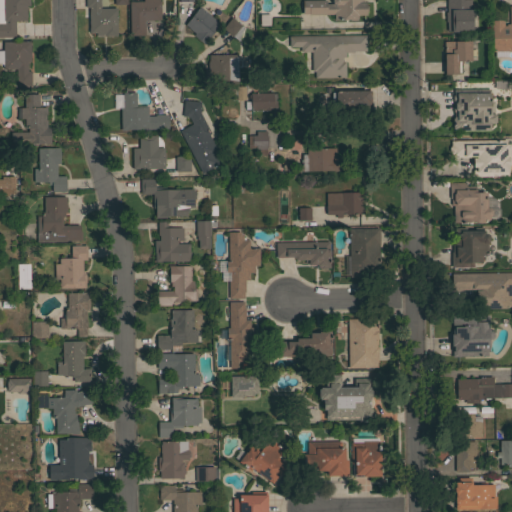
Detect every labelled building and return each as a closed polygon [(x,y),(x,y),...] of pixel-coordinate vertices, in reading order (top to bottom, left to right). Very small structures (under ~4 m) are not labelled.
[(0,0),(29,0),(29,6),(25,6),(25,20),(15,20),(15,37),(11,37),(11,39),(0,39),(0,0)] [(116,35),(104,36),(104,35),(96,35),(96,33),(89,33),(88,7),(85,7),(85,0),(100,0),(100,8),(116,7),(116,35)] [(143,1),(143,0),(159,0),(159,1),(160,0),(160,20),(144,20),(144,35),(129,35),(129,1),(143,1)] [(361,0),(361,2),(364,2),(365,4),(367,5),(367,11),(365,13),(365,15),(356,15),(357,19),(333,20),(333,14),(308,14),(302,14),(302,0),(325,0),(326,3),(331,3),(331,0),(361,0)] [(470,0),(471,31),(447,32),(446,0),(470,0)] [(511,51),(507,51),(507,57),(494,57),(494,51),(492,51),(492,32),(490,32),(490,21),(491,21),(491,20),(501,20),(503,20),(503,25),(506,25),(506,24),(509,23),(508,6),(511,6),(511,51)] [(218,24),(206,39),(207,40),(202,46),(191,36),(193,34),(183,26),(197,8),(218,24)] [(221,29),(230,18),(241,28),(236,42),(221,29)] [(365,35),(365,50),(353,51),(353,52),(345,52),(345,57),(341,57),(341,61),(344,61),(345,77),(314,77),(314,71),(311,71),(311,51),(300,51),(300,46),(289,46),(288,36),(365,35)] [(30,41),(30,61),(27,61),(27,71),(30,71),(30,85),(16,86),(15,69),(3,69),(3,64),(0,64),(0,50),(2,50),(2,41),(30,41)] [(443,54),(451,54),(451,49),(454,49),(454,41),(470,41),(470,61),(461,61),(461,73),(456,73),(456,74),(444,74),(443,54)] [(237,54),(237,82),(204,83),(204,69),(207,69),(207,61),(208,61),(208,55),(237,54)] [(370,108),(353,108),(353,114),(355,114),(355,122),(324,122),(324,109),(333,109),(333,103),(331,103),(331,92),(335,92),(335,90),(348,90),(348,84),(362,84),(362,90),(367,89),(367,90),(370,90),(370,108)] [(490,89),(490,94),(489,94),(489,101),(493,101),(493,113),(495,114),(495,121),(493,122),(489,122),(489,129),(454,130),(454,129),(452,128),(452,115),(454,115),(454,112),(452,112),(452,95),(453,95),(453,89),(490,89)] [(120,107),(122,107),(122,92),(135,91),(136,105),(147,105),(147,116),(154,115),(154,114),(168,114),(169,128),(126,129),(126,130),(120,130),(120,107)] [(249,98),(248,98),(248,94),(250,94),(250,93),(271,92),(272,108),(269,108),(269,110),(265,110),(265,109),(257,109),(257,110),(253,110),(253,109),(250,109),(249,98)] [(26,129),(23,129),(23,119),(16,119),(16,108),(23,108),(22,95),(37,95),(37,108),(45,108),(45,115),(44,115),(44,120),(45,120),(45,128),(48,128),(49,144),(8,145),(8,132),(24,132),(26,132),(26,129)] [(209,134),(207,135),(216,152),(212,154),(217,164),(200,173),(178,131),(190,124),(187,118),(180,117),(182,101),(199,103),(198,112),(209,134)] [(256,135),(255,130),(266,130),(266,135),(267,135),(267,146),(266,146),(266,155),(255,155),(255,147),(247,147),(247,135),(256,135)] [(131,147),(138,147),(138,135),(156,134),(156,147),(163,147),(164,158),(165,162),(164,162),(164,168),(132,169),(131,147)] [(506,139),(506,143),(511,143),(511,157),(507,157),(511,159),(511,163),(509,165),(507,165),(507,176),(474,176),(472,174),(471,171),(474,168),(475,168),(475,167),(472,167),(472,157),(451,157),(451,152),(449,150),(449,147),(450,145),(450,141),(506,139)] [(56,176),(65,175),(65,191),(51,192),(51,181),(33,181),(33,168),(38,168),(37,148),(59,147),(59,163),(56,163),(56,176)] [(335,147),(335,158),(338,158),(338,170),(301,171),(301,170),(300,170),(300,175),(282,176),(282,167),(292,167),(292,165),(300,164),(299,159),(301,159),(301,154),(306,154),(306,148),(335,147)] [(189,156),(189,171),(175,171),(175,156),(189,156)] [(0,195),(0,178),(1,178),(1,175),(14,175),(14,193),(8,193),(8,195),(0,195)] [(152,193),(140,194),(140,179),(153,178),(154,189),(192,188),(192,190),(195,190),(195,198),(193,198),(193,207),(188,207),(188,210),(186,211),(186,215),(181,215),(181,217),(178,217),(178,214),(166,215),(166,217),(155,218),(154,208),(152,208),(152,193)] [(466,182),(466,186),(475,185),(475,192),(485,192),(485,195),(486,195),(486,207),(489,207),(491,210),(491,213),(488,216),(488,219),(484,219),(484,223),(467,223),(467,222),(453,222),(452,205),(451,205),(450,198),(449,198),(449,182),(466,182)] [(362,191),(363,213),(341,214),(341,217),(335,217),(335,214),(326,214),(325,193),(362,191)] [(79,224),(79,231),(81,231),(81,240),(66,240),(66,241),(37,242),(36,216),(40,215),(40,211),(43,211),(43,196),(65,196),(66,212),(64,212),(64,216),(62,216),(62,225),(79,224)] [(310,220),(298,220),(298,207),(310,207),(310,220)] [(212,220),(212,221),(216,221),(216,226),(209,226),(210,235),(209,235),(209,247),(198,248),(198,239),(196,239),(196,235),(195,235),(195,220),(212,220)] [(189,243),(189,261),(175,261),(175,260),(174,260),(174,262),(169,262),(169,260),(153,261),(153,240),(159,240),(158,235),(157,235),(157,221),(167,221),(167,227),(182,227),(182,240),(177,240),(177,243),(189,243)] [(450,267),(450,251),(451,251),(451,244),(454,244),(454,227),(484,226),(484,233),(486,233),(488,235),(488,240),(486,241),(487,254),(481,254),(481,262),(473,262),(473,266),(450,267)] [(378,228),(379,244),(378,244),(378,251),(379,251),(379,277),(349,277),(348,228),(378,228)] [(228,272),(226,272),(225,260),(228,260),(227,231),(240,231),(240,233),(242,233),(242,239),(249,239),(249,247),(259,247),(259,265),(253,265),(254,272),(249,272),(249,280),(244,280),(244,291),(243,291),(243,298),(228,298),(228,272)] [(328,241),(329,267),(326,267),(326,268),(320,268),(320,267),(317,268),(317,265),(316,265),(316,264),(308,264),(308,262),(304,262),(304,259),(293,259),(293,257),(275,257),(275,242),(328,241)] [(82,273),(85,273),(85,274),(85,282),(85,287),(59,288),(59,279),(54,279),(54,263),(59,263),(58,258),(70,258),(70,245),(86,245),(86,259),(82,259),(82,273)] [(30,288),(17,288),(17,263),(29,263),(30,288)] [(190,280),(193,280),(193,288),(196,288),(196,301),(188,301),(188,300),(180,300),(180,302),(170,302),(170,305),(156,305),(155,291),(172,290),(172,286),(170,286),(170,281),(168,281),(168,265),(190,265),(190,280)] [(511,272),(511,304),(511,305),(506,305),(506,308),(475,309),(475,290),(451,290),(451,273),(511,272)] [(86,336),(77,336),(76,328),(72,328),(72,329),(65,329),(65,328),(59,328),(59,325),(55,325),(55,315),(59,312),(64,312),(64,307),(66,307),(66,299),(66,292),(88,291),(89,309),(86,309),(86,317),(85,317),(85,321),(86,321),(86,336)] [(229,340),(226,340),(226,327),(228,327),(228,301),(243,301),(243,308),(245,308),(245,319),(249,319),(249,326),(254,326),(254,333),(260,333),(260,355),(248,355),(248,368),(229,368),(229,340)] [(193,330),(196,330),(197,341),(180,342),(180,345),(171,345),(171,349),(156,349),(156,335),(169,334),(168,318),(170,318),(170,310),(192,309),(193,330)] [(452,356),(452,350),(452,345),(450,345),(450,334),(453,334),(453,329),(452,329),(451,316),(488,315),(489,329),(492,331),(492,336),(490,339),(486,339),(487,356),(452,356)] [(347,318),(377,318),(378,367),(347,367),(347,318)] [(47,337),(31,337),(31,321),(47,321),(47,337)] [(277,341),(295,341),(295,338),(309,338),(309,332),(317,332),(317,329),(330,329),(331,355),(277,356),(277,341)] [(84,340),(84,356),(82,356),(82,368),(83,368),(90,368),(90,373),(89,374),(89,381),(73,382),(73,377),(71,377),(71,374),(56,374),(56,361),(62,361),(61,341),(84,340)] [(194,373),(198,373),(198,385),(181,386),(181,388),(177,388),(177,392),(168,392),(168,393),(157,393),(157,379),(170,378),(170,376),(174,376),(174,368),(156,368),(156,352),(172,352),(172,353),(193,353),(194,373)] [(479,378),(479,377),(492,376),(492,384),(511,383),(511,367),(511,366),(511,397),(482,397),(482,399),(478,399),(478,403),(465,403),(464,399),(456,399),(456,379),(479,378)] [(46,386),(32,386),(32,371),(46,370),(46,386)] [(325,409),(322,409),(322,400),(319,400),(319,397),(318,397),(317,389),(319,389),(319,387),(327,387),(327,374),(340,374),(340,387),(353,387),(353,378),(369,378),(369,388),(371,389),(371,391),(371,393),(371,395),(369,397),(371,397),(371,399),(372,401),(372,403),(371,405),(371,407),(370,407),(370,408),(373,411),(373,417),(369,421),(358,421),(358,419),(325,420),(325,409)] [(257,375),(257,393),(253,393),(253,395),(242,395),(242,397),(230,397),(230,376),(257,375)] [(29,378),(29,391),(25,391),(25,393),(17,393),(17,391),(7,391),(7,389),(6,389),(6,381),(7,381),(7,378),(29,378)] [(77,426),(78,426),(78,433),(70,434),(70,433),(55,433),(55,418),(52,418),(51,407),(47,408),(46,397),(63,397),(63,389),(76,389),(76,391),(87,388),(91,402),(77,406),(73,406),(73,412),(75,412),(75,416),(77,416),(77,426)] [(169,421),(169,407),(171,407),(170,397),(182,397),(182,398),(196,398),(196,406),(199,406),(200,422),(196,422),(196,425),(181,425),(182,427),(171,427),(171,437),(158,437),(157,421),(169,421)] [(455,437),(455,414),(473,414),(473,416),(481,416),(481,437),(455,437)] [(58,446),(65,446),(65,437),(89,437),(90,451),(87,451),(87,465),(92,464),(92,478),(77,478),(76,466),(63,467),(63,462),(59,462),(58,446)] [(159,470),(157,470),(157,457),(160,457),(160,441),(186,440),(186,449),(189,452),(189,456),(187,458),(187,459),(181,459),(181,462),(183,462),(183,469),(184,469),(184,473),(183,473),(183,478),(177,478),(159,478),(159,470)] [(362,442),(362,440),(379,440),(379,476),(352,476),(352,464),(350,464),(350,442),(362,442)] [(511,466),(507,466),(507,464),(499,464),(499,457),(496,457),(496,452),(499,452),(499,440),(511,440),(511,466)] [(343,441),(343,460),(347,459),(348,475),(326,475),(326,470),(316,471),(316,469),(303,469),(303,454),(307,453),(306,442),(343,441)] [(475,468),(468,468),(468,471),(458,471),(458,470),(455,470),(454,441),(475,441),(475,468)] [(251,468),(249,471),(237,462),(245,452),(248,448),(253,451),(254,448),(258,451),(265,442),(270,446),(273,442),(283,449),(276,457),(285,463),(283,465),(285,467),(273,483),(272,482),(271,483),(251,468)] [(214,466),(214,468),(217,468),(218,479),(214,479),(214,481),(195,481),(195,467),(214,466)] [(493,496),(495,496),(496,508),(455,510),(454,503),(453,496),(454,496),(454,492),(453,492),(453,487),(454,485),(454,482),(458,481),(457,478),(471,477),(471,485),(493,484),(493,496)] [(55,511),(55,507),(50,507),(50,494),(49,494),(49,484),(55,484),(55,491),(67,491),(67,488),(76,488),(76,484),(91,483),(91,498),(78,499),(78,505),(77,505),(77,511),(55,511)] [(196,511),(172,511),(172,499),(160,500),(160,499),(159,499),(159,493),(158,493),(158,491),(158,485),(174,485),(174,492),(200,491),(200,504),(196,504),(196,511)] [(232,511),(232,498),(238,498),(238,494),(251,494),(251,491),(266,491),(266,496),(266,511),(232,511)]
